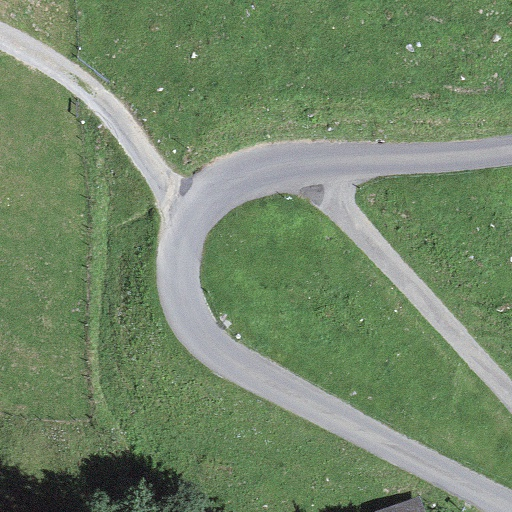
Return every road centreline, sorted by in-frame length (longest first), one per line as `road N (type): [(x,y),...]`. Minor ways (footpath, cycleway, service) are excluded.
road 1 (unclassified): [(511,150),(257,173),(221,185),(194,212),(181,245),(187,300),(204,333),(257,379),(511,508)]
road 2 (track): [(330,162),(339,208),(511,401)]
road 3 (track): [(0,33),(64,68),(122,123),(194,212)]
